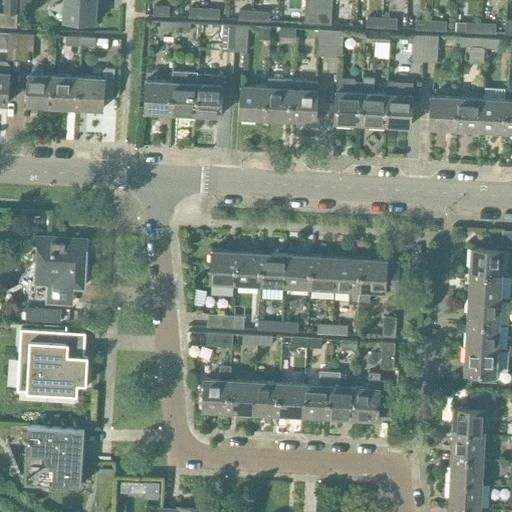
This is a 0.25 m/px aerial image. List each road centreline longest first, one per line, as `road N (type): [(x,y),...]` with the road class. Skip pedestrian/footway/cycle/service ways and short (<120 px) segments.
road 1 (residential): [(151,180),(179,454),(399,469),(402,511)]
road 2 (residential): [(511,203),(151,180)]
road 3 (residential): [(151,180),(0,172)]
